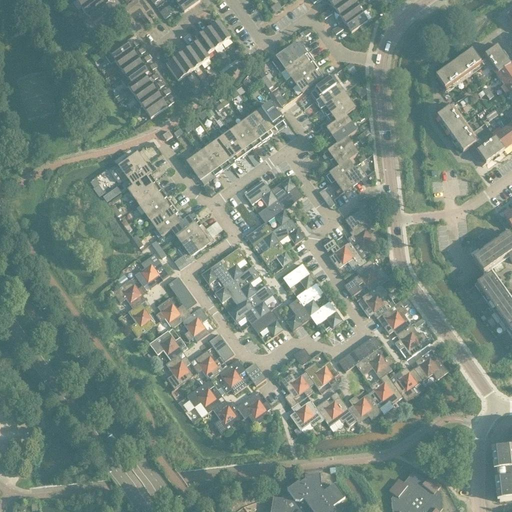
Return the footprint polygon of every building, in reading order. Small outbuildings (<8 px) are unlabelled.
[(82,10),(95,0),(79,0),(76,2),(82,10)] [(103,6),(98,0),(95,0),(82,10),(87,18),(103,6)] [(200,3),(198,0),(186,0),(178,6),(184,14),(200,3)] [(332,0),(329,3),(334,11),(349,0),(332,0)] [(349,0),(334,11),(340,19),(356,7),(350,0),(349,0)] [(103,6),(87,18),(93,26),(109,15),(103,6)] [(361,15),(356,7),(340,19),(345,26),(361,15)] [(367,23),(361,15),(345,26),(351,35),(367,23)] [(219,24),(211,30),(222,46),(230,40),(219,24)] [(211,30),(203,36),(214,52),(222,46),(211,30)] [(207,57),(214,52),(203,36),(195,41),(197,45),(198,45),(207,57)] [(300,43),(286,53),(294,65),(308,55),(300,43)] [(109,55),(115,63),(131,52),(125,44),(109,55)] [(197,45),(190,50),(201,66),(209,60),(207,57),(198,45),(197,45)] [(480,55),(496,76),(510,66),(495,45),(480,55)] [(182,56),(193,72),(201,66),(190,50),(182,56)] [(115,63),(120,71),(136,60),(131,52),(115,63)] [(435,78),(446,92),(482,66),(472,52),(435,78)] [(280,75),(285,71),(294,65),(286,53),(272,63),(280,75)] [(285,71),(291,79),(314,63),(308,55),(294,65),(285,71)] [(186,77),(193,72),(182,56),(174,61),(186,77)] [(142,67),(136,60),(120,71),(126,79),(142,67)] [(186,77),(174,61),(166,67),(178,83),(186,77)] [(291,79),(296,87),(319,70),(314,63),(291,79)] [(496,76),(502,85),(511,78),(511,69),(510,66),(496,76)] [(148,75),(142,67),(126,79),(131,86),(132,87),(144,78),(148,75)] [(325,79),(319,70),(296,87),(302,95),(325,79)] [(309,95),(315,103),(338,87),(341,84),(335,76),(309,95)] [(128,89),(134,97),(150,85),(144,78),(132,87),(131,86),(128,89)] [(511,91),(511,78),(502,85),(508,94),(511,91)] [(248,81),(243,85),(248,91),(253,87),(248,81)] [(134,97),(139,105),(155,93),(150,85),(134,97)] [(338,87),(315,103),(320,111),(343,95),(338,87)] [(237,94),(236,93),(235,91),(230,94),(233,97),(232,97),(234,101),(239,97),(237,94)] [(273,96),(277,101),(282,97),(278,92),(273,96)] [(139,105),(145,112),(161,101),(155,93),(139,105)] [(320,111),(326,119),(349,103),(343,95),(320,111)] [(282,97),(277,101),(282,108),(287,105),(282,97)] [(219,102),(221,105),(224,108),(229,105),(226,101),(225,102),(224,101),(222,100),(219,102)] [(167,109),(161,101),(145,112),(151,121),(167,109)] [(349,103),(326,119),(332,127),(345,117),(354,110),(349,103)] [(261,111),(278,134),(282,131),(281,130),(285,127),(280,120),(283,118),(280,114),(277,116),(274,111),(270,106),(270,105),(261,111)] [(434,115),(437,118),(463,154),(477,144),(448,105),(434,115)] [(254,117),(270,140),(278,134),(261,111),(254,117)] [(270,140),(254,117),(246,122),(262,145),(270,140)] [(322,134),(327,142),(350,125),(345,117),(332,127),(322,134)] [(246,122),(238,128),(254,151),(262,145),(246,122)] [(350,125),(327,142),(333,149),(346,140),(356,133),(350,125)] [(511,127),(511,126),(502,132),(511,145),(511,127)] [(230,134),(246,157),(254,151),(238,128),(230,134)] [(168,132),(161,137),(165,142),(172,138),(168,132)] [(511,145),(502,132),(493,139),(504,153),(511,146),(511,145)] [(222,139),(239,162),(246,157),(230,134),(222,139)] [(222,139),(214,145),(231,168),(239,162),(222,139)] [(482,168),(504,153),(493,139),(472,154),(482,168)] [(323,156),(329,164),(352,148),(346,140),(333,149),(323,156)] [(214,145),(207,150),(223,173),(231,168),(214,145)] [(352,148),(329,164),(334,172),(346,164),(357,156),(352,148)] [(199,156),(205,165),(215,179),(223,173),(207,150),(199,156)] [(184,159),(194,173),(205,165),(199,156),(195,151),(184,159)] [(138,155),(128,162),(136,174),(150,164),(142,152),(138,155)] [(136,174),(128,162),(113,173),(113,177),(118,184),(122,184),(129,179),(136,174)] [(134,187),(151,175),(156,172),(150,164),(136,174),(129,179),(134,187)] [(330,187),(344,177),(352,172),(346,164),(334,172),(325,179),(330,187)] [(204,187),(215,179),(205,165),(194,173),(204,187)] [(358,167),(352,172),(344,177),(352,188),(366,178),(358,167)] [(374,173),(366,178),(372,186),(375,183),(374,173)] [(128,192),(133,199),(156,183),(151,175),(134,187),(128,192)] [(352,188),(344,177),(330,187),(338,198),(352,188)] [(289,179),(271,193),(270,193),(277,203),(277,202),(277,203),(286,196),(293,205),(303,199),(289,179)] [(133,199),(139,207),(162,191),(156,183),(133,199)] [(270,193),(271,193),(264,183),(245,197),(252,207),(261,200),(268,209),(277,203),(270,193)] [(99,198),(104,195),(99,187),(94,190),(99,198)] [(117,189),(103,199),(107,204),(121,194),(117,189)] [(139,207),(145,215),(168,199),(162,191),(139,207)] [(145,215),(150,223),(173,206),(168,199),(145,215)] [(329,199),(325,202),(330,209),(334,206),(329,199)] [(258,216),(265,225),(275,219),(281,228),(291,221),(277,203),(277,202),(277,203),(268,209),(258,216)] [(362,208),(370,218),(375,214),(367,205),(362,208)] [(150,223),(156,231),(179,214),(173,206),(150,223)] [(364,260),(365,261),(381,249),(378,246),(383,242),(376,232),(372,234),(365,224),(370,221),(362,210),(345,222),(352,233),(350,234),(353,238),(348,242),(350,244),(353,249),(353,248),(363,262),(364,260)] [(511,230),(511,211),(503,218),(511,230)] [(162,239),(173,231),(173,230),(184,222),(179,214),(156,231),(162,239)] [(178,238),(200,223),(194,215),(184,222),(173,230),(173,231),(178,238)] [(281,228),(272,234),(279,244),(288,237),(295,247),(304,240),(291,221),(281,228)] [(184,246),(191,241),(205,231),(200,223),(178,238),(184,245),(184,246)] [(263,242),(269,251),(279,244),(272,234),(265,225),(246,239),(253,248),(263,242)] [(205,231),(191,241),(200,252),(214,242),(205,231)] [(511,254),(511,240),(509,235),(473,261),(483,275),(511,254)] [(200,252),(191,241),(184,246),(184,245),(177,250),(183,258),(186,262),(191,258),(200,252)] [(327,254),(331,251),(336,247),(337,246),(333,241),(323,248),(327,254)] [(279,244),(269,251),(260,257),(267,267),(276,260),(283,270),(292,263),(279,244)] [(354,273),(355,273),(367,264),(365,261),(364,260),(363,262),(353,248),(353,249),(350,244),(340,252),(336,247),(331,251),(334,256),(329,259),(337,271),(348,264),(354,273)] [(239,250),(220,263),(234,282),(243,276),(243,275),(236,266),(246,260),(239,250)] [(143,289),(147,286),(151,291),(157,287),(153,282),(159,278),(163,283),(170,278),(154,257),(141,266),(145,271),(135,278),(142,289),(143,289)] [(183,258),(174,264),(180,272),(194,262),(191,258),(186,262),(183,258)] [(363,283),(370,293),(370,294),(380,286),(388,281),(381,270),(377,273),(369,262),(367,264),(355,273),(359,278),(354,281),(358,286),(358,287),(358,286),(363,283)] [(218,280),(224,289),(234,282),(220,263),(201,277),(208,287),(218,280)] [(306,293),(316,286),(302,267),(283,281),(290,290),(299,283),(306,292),(306,293)] [(243,276),(234,282),(247,301),(256,294),(250,285),(259,278),(252,269),(243,275),(243,276)] [(122,287),(128,282),(122,273),(115,277),(122,287)] [(476,287),(508,331),(511,336),(511,306),(490,276),(483,282),(478,276),(462,287),(466,294),(476,287)] [(168,287),(172,292),(182,285),(178,279),(168,287)] [(126,301),(133,311),(141,306),(146,303),(142,298),(147,295),(143,289),(142,289),(138,292),(130,281),(112,294),(120,305),(126,301)] [(344,288),(348,294),(358,286),(354,281),(344,288)] [(238,308),(247,301),(234,282),(224,289),(215,296),(221,305),(231,299),(237,308),(238,308)] [(172,292),(176,297),(186,290),(182,285),(172,292)] [(298,301),(310,318),(320,311),(313,302),(323,295),(316,286),(306,293),(306,292),(296,299),(298,301)] [(358,286),(348,294),(352,299),(362,292),(358,286),(358,287),(358,286)] [(370,294),(370,293),(362,299),(369,310),(364,313),(368,319),(373,315),(377,320),(382,317),(391,310),(384,300),(388,297),(380,286),(370,294)] [(247,301),(260,320),(270,313),(263,304),(273,297),(266,287),(256,294),(247,301)] [(176,297),(179,302),(189,295),(186,290),(176,297)] [(183,307),(193,300),(189,295),(179,302),(183,307)] [(193,300),(183,307),(187,313),(187,312),(197,305),(193,300)] [(173,330),(182,323),(190,317),(187,312),(187,313),(183,307),(176,311),(169,301),(157,309),(161,315),(156,318),(160,324),(165,320),(172,330),(173,330)] [(244,317),(251,327),(260,320),(247,301),(238,308),(237,308),(228,314),(235,324),(244,317)] [(293,333),(311,320),(312,320),(310,318),(298,301),(288,307),(295,317),(286,324),(293,333)] [(393,332),(397,337),(411,327),(403,317),(408,314),(400,303),(391,310),(382,317),(389,327),(384,331),(388,336),(393,332)] [(320,311),(310,318),(312,320),(311,320),(317,327),(326,321),(333,330),(343,323),(329,304),(320,311)] [(144,310),(141,306),(133,311),(129,314),(136,324),(130,329),(137,340),(156,327),(148,316),(153,313),(149,307),(144,310)] [(200,310),(190,317),(182,323),(189,333),(184,337),(189,343),(194,340),(197,344),(209,336),(201,326),(208,321),(200,310)] [(270,313),(260,320),(251,327),(258,336),(267,329),(274,339),(283,332),(270,313)] [(418,337),(411,327),(397,337),(401,343),(396,347),(399,351),(404,347),(412,358),(430,345),(422,334),(418,337)] [(164,353),(171,363),(178,358),(183,354),(180,350),(185,347),(180,340),(175,344),(168,333),(149,346),(157,357),(164,353)] [(219,336),(209,344),(213,349),(223,342),(219,336)] [(369,342),(376,352),(377,352),(382,348),(375,338),(369,342)] [(223,342),(213,349),(216,354),(227,347),(223,342)] [(364,346),(371,356),(376,352),(369,342),(364,346)] [(364,346),(359,349),(366,359),(371,356),(364,346)] [(216,354),(220,359),(230,352),(227,347),(216,354)] [(354,353),(361,363),(366,359),(359,349),(354,353)] [(294,358),(297,363),(308,356),(304,350),(294,358)] [(230,352),(220,359),(224,365),(224,364),(234,357),(230,352)] [(384,362),(377,352),(376,352),(371,356),(366,359),(361,363),(356,366),(355,367),(363,378),(373,371),(380,381),(386,376),(392,373),(388,367),(393,364),(389,358),(384,362)] [(210,382),(219,376),(228,369),(224,364),(224,365),(220,359),(214,364),(206,353),(195,362),(198,367),(194,370),(197,376),(202,372),(209,382),(210,382)] [(349,356),(356,366),(361,363),(354,353),(349,356)] [(441,353),(436,357),(441,364),(445,360),(441,353)] [(312,361),(308,356),(297,363),(301,368),(312,361)] [(351,370),(355,367),(356,366),(349,356),(344,360),(351,370)] [(419,367),(414,371),(422,383),(432,376),(437,382),(448,374),(435,356),(424,363),(421,359),(415,363),(419,367)] [(181,362),(178,358),(171,363),(166,366),(173,376),(167,381),(175,392),(193,379),(185,368),(190,365),(186,359),(181,362)] [(346,374),(351,370),(344,360),(338,364),(346,374)] [(237,362),(228,369),(219,376),(226,386),(222,389),(226,395),(231,392),(234,396),(246,388),(239,377),(245,373),(245,372),(237,362)] [(305,373),(306,374),(314,386),(318,391),(328,384),(332,388),(337,384),(334,379),(339,376),(330,364),(320,371),(315,365),(305,373)] [(254,365),(245,372),(245,373),(248,378),(258,370),(254,365)] [(248,378),(252,383),(262,375),(258,370),(248,378)] [(405,370),(390,381),(393,386),(402,399),(406,404),(427,389),(422,383),(414,371),(409,375),(405,370)] [(284,400),(291,410),(297,406),(294,401),(304,394),(307,399),(313,395),(309,390),(314,386),(306,374),(296,382),(291,375),(281,383),(279,380),(276,382),(280,387),(282,386),(289,396),(284,400)] [(266,381),(262,375),(252,383),(256,388),(266,381)] [(390,381),(386,376),(380,381),(383,385),(379,388),(376,383),(370,387),(373,392),(368,396),(379,410),(389,403),(392,407),(402,399),(393,386),(390,381)] [(202,419),(213,411),(220,406),(217,402),(222,399),(210,382),(209,382),(187,398),(202,419)] [(330,399),(333,404),(340,399),(336,394),(330,399)] [(353,407),(348,411),(353,418),(358,425),(368,418),(371,422),(382,414),(379,410),(368,396),(358,403),(355,398),(349,402),(353,407)] [(255,397),(237,409),(237,410),(244,421),(248,418),(256,428),(270,418),(267,413),(272,410),(267,404),(262,407),(255,397)] [(321,408),(317,411),(324,421),(329,429),(339,421),(342,425),(353,418),(348,411),(340,399),(333,404),(329,407),(326,402),(320,406),(321,408)] [(232,413),(237,410),(237,409),(233,404),(228,407),(225,403),(220,406),(213,411),(220,421),(214,426),(222,437),(240,424),(232,413)] [(313,429),(324,421),(317,411),(311,403),(300,410),(297,406),(291,410),(295,414),(290,418),(300,432),(310,425),(313,429)] [(511,448),(505,449),(504,450),(504,451),(491,452),(493,474),(497,473),(498,482),(494,483),(497,504),(511,502),(511,448)] [(441,511),(442,511),(442,510),(441,496),(437,493),(441,488),(429,478),(425,483),(413,473),(403,485),(399,481),(389,493),(394,497),(391,501),(391,511),(441,511)] [(341,511),(343,509),(340,505),(345,501),(334,487),(330,490),(326,486),(321,486),(320,477),(305,479),(305,482),(301,485),(299,484),(287,493),(288,494),(282,498),(282,501),(269,499),(267,511),(341,511)]
